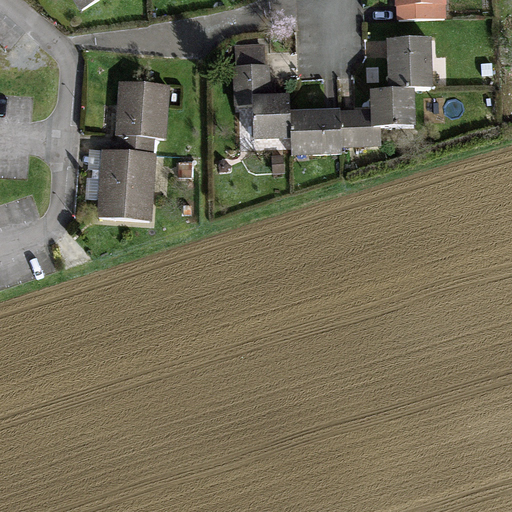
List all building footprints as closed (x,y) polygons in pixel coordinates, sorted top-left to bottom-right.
[(74,0),(81,10),(97,0),(74,0)] [(177,9),(176,0),(164,0),(165,10),(177,9)] [(400,7),(401,22),(444,20),(443,0),(397,0),(397,7),(400,7)] [(428,40),(397,41),(397,56),(389,57),(390,91),(412,91),(424,90),(423,73),(429,72),(428,40)] [(397,41),(388,41),(389,57),(397,56),(397,41)] [(482,76),(491,76),(491,64),(481,65),(482,76)] [(267,66),(235,67),(236,107),(252,106),(253,139),(290,138),(290,116),(289,98),(268,99),(267,66)] [(167,88),(121,84),(120,105),(125,105),(124,119),(119,118),(117,137),(120,137),(119,152),(150,154),(151,139),(164,140),(167,88)] [(373,113),(340,114),(340,123),(341,146),(381,145),(380,129),(413,128),(412,91),(390,91),(372,92),(373,113)] [(340,123),(340,114),(324,115),(325,123),(340,123)] [(341,146),(340,123),(325,123),(324,115),(290,116),(290,138),(291,150),(309,149),(309,155),(341,154),(341,146)] [(99,219),(149,223),(153,155),(150,154),(119,152),(104,151),(101,188),(107,188),(106,198),(100,198),(99,219)] [(283,172),(282,157),(272,157),(272,172),(283,172)]
